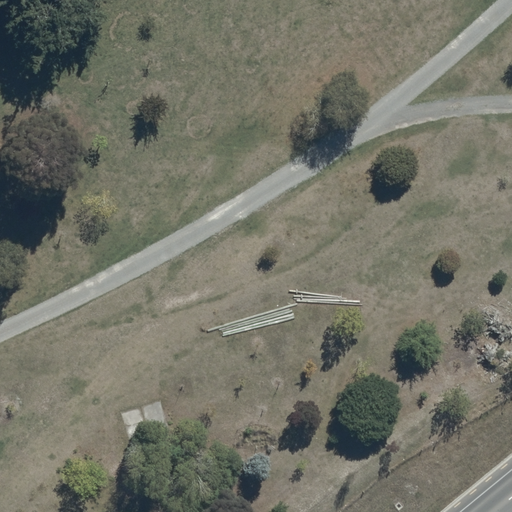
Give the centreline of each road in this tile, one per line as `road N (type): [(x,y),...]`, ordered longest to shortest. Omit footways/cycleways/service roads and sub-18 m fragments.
road 1 (unclassified): [(0,334),(161,251),(358,128),(510,0)]
road 2 (track): [(358,128),(427,111),(511,105)]
